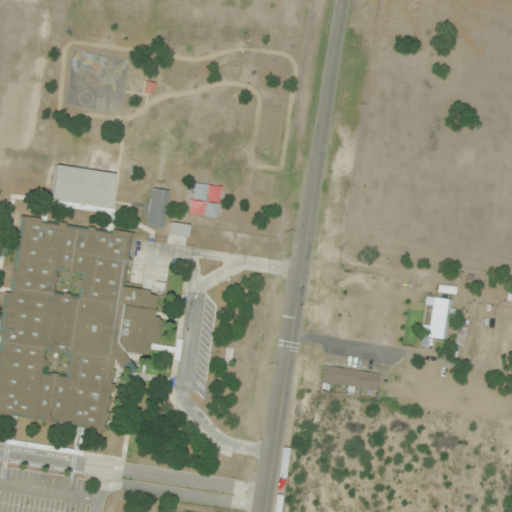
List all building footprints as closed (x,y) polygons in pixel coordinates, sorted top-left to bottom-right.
[(91,78),(108,81),(110,73),(119,75),(121,61),(93,56),(91,69),(93,69),(91,78)] [(112,174),(54,167),(49,206),(107,213),(112,174)] [(146,227),(164,228),(167,191),(149,189),(146,227)] [(0,325),(0,417),(107,430),(116,352),(145,356),(146,347),(152,348),(159,293),(123,289),(130,234),(19,221),(10,293),(4,293),(0,325)] [(168,236),(187,237),(188,225),(169,223),(168,236)] [(446,340),(451,301),(433,299),(428,338),(446,340)] [(478,312),(470,311),(467,329),(457,328),(454,344),(472,347),(478,312)] [(501,317),(493,315),(487,347),(496,348),(501,317)] [(320,383),(377,391),(379,374),(322,366),(320,383)]
